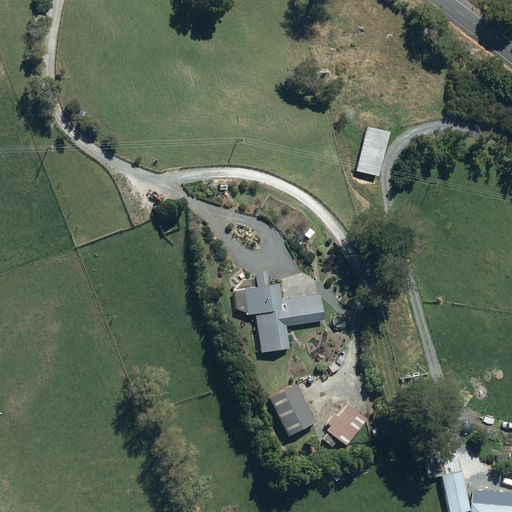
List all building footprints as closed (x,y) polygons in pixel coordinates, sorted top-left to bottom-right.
[(376,177),(384,134),(364,130),(356,174),(376,177)] [(243,316),(254,315),(258,353),(286,350),(284,326),(321,322),(318,295),(280,299),(279,286),(241,290),(243,316)] [(300,384),(267,401),(286,436),(319,418),(311,403),(316,400),(314,395),(308,398),(300,384)] [(366,417),(348,403),(338,416),(334,412),(325,423),(328,426),(324,431),(326,433),(321,440),(330,447),(335,441),(342,447),(366,417)] [(465,511),(453,447),(428,450),(431,469),(425,471),(427,480),(438,478),(444,511),(465,511)]
